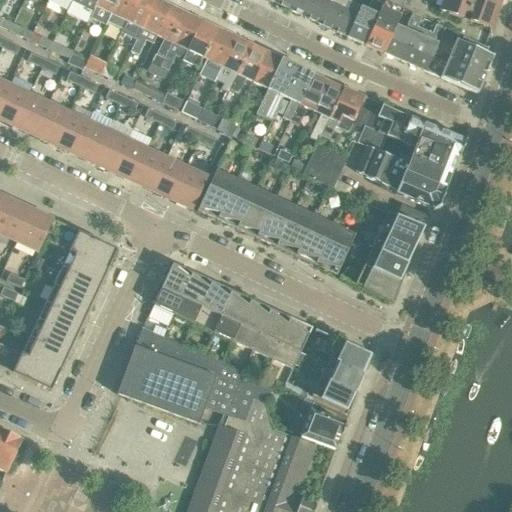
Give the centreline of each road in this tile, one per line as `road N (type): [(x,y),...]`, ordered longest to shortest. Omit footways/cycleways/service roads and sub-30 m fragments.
road 1 (residential): [(220,0),(495,124)]
road 2 (residential): [(159,229),(63,420),(43,421),(0,402)]
road 3 (residential): [(414,342),(159,229)]
road 4 (residential): [(414,342),(495,124)]
road 5 (residential): [(353,511),(414,342)]
road 6 (residential): [(0,154),(159,229)]
